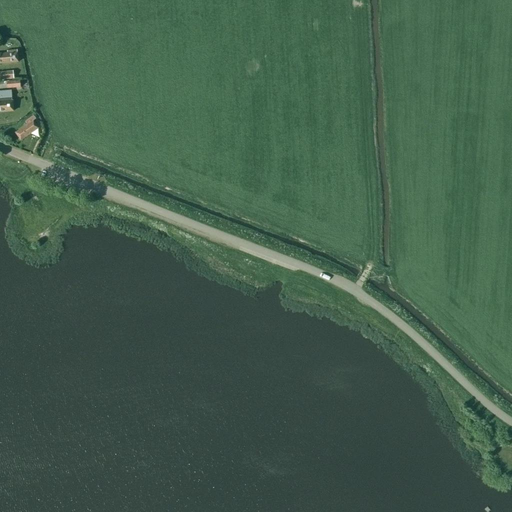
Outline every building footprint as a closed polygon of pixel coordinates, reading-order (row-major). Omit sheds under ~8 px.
[(0,54),(0,63),(18,62),(17,50),(7,51),(7,53),(0,54)] [(13,71),(0,72),(0,79),(14,79),(13,71)] [(7,81),(7,89),(20,88),(20,80),(7,81)] [(0,112),(13,112),(12,101),(11,101),(10,92),(0,93),(0,112)] [(15,133),(20,140),(38,128),(33,121),(36,119),(34,116),(24,122),(26,125),(15,133)]
